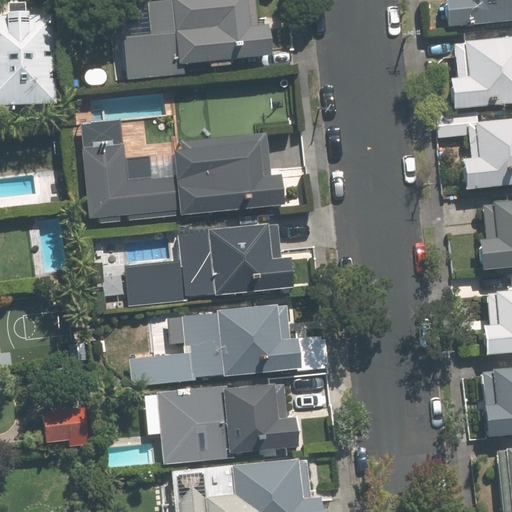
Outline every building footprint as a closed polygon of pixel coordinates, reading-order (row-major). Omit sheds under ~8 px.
[(124,33),(128,78),(187,72),(186,61),(273,53),(270,22),(257,23),(255,0),(148,0),(151,31),(124,33)] [(511,0),(446,0),(449,25),(511,19),(511,0)] [(0,13),(0,104),(57,103),(55,12),(0,13)] [(451,76),(454,107),(511,101),(511,36),(455,42),(458,76),(451,76)] [(464,157),(467,187),(511,183),(511,117),(468,121),(472,157),(464,157)] [(83,147),(90,222),(283,205),(280,173),(271,174),(267,131),(173,140),(177,173),(128,177),(125,143),(83,147)] [(511,199),(477,203),(484,268),(511,265),(511,199)] [(128,301),(295,286),(292,254),(282,255),(279,223),(177,233),(180,259),(125,264),(128,301)] [(484,323),(487,353),(511,351),(511,289),(487,291),(489,323),(484,323)] [(129,357),(132,384),(304,369),(301,335),(292,336),(289,304),(181,314),(184,352),(129,357)] [(511,367),(483,370),(489,435),(511,432),(511,367)] [(284,378),(156,389),(163,462),(236,455),(236,450),(299,444),(296,414),(288,415),(284,378)] [(91,391),(39,398),(45,442),(96,435),(91,391)] [(511,511),(511,447),(497,449),(502,511),(511,511)] [(173,468),(176,511),(323,511),(322,494),(311,495),(307,455),(173,468)]
